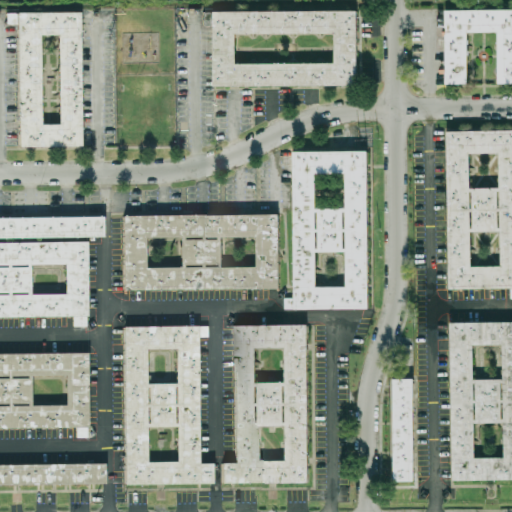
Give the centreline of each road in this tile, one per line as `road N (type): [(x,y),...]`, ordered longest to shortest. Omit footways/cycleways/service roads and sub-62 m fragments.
road 1 (residential): [(0,171),(199,167),(306,120),(374,108),(511,105)]
road 2 (residential): [(366,511),(367,405),(395,300),(394,0)]
